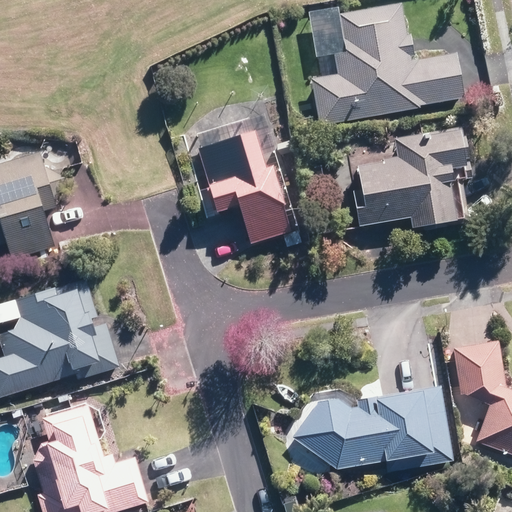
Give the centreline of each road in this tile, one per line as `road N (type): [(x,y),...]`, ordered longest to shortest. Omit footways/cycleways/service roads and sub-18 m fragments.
road 1 (residential): [(511,252),(200,326)]
road 2 (residential): [(200,326),(253,511)]
road 3 (residential): [(154,191),(200,326)]
